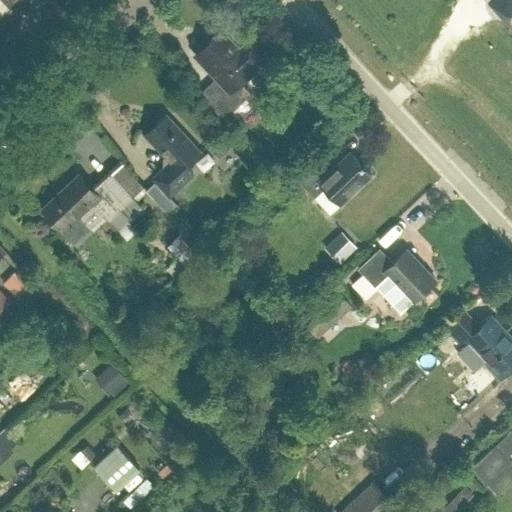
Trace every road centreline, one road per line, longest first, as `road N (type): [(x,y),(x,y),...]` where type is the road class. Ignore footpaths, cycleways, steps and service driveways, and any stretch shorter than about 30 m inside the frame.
road 1 (unclassified): [(511,235),(295,0)]
road 2 (unclassified): [(0,136),(142,0)]
